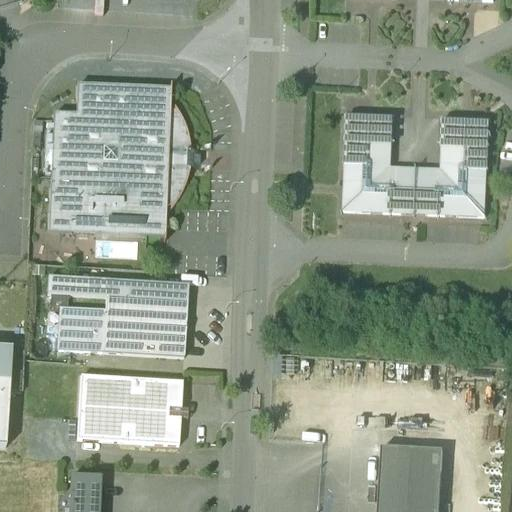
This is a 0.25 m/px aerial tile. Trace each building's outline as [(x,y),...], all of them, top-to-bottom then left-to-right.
[(170,92),(76,88),(75,118),(52,117),(47,235),(164,240),(165,209),(170,209),(169,212),(172,208),(177,201),(181,194),(184,188),(186,181),(188,171),(198,171),(199,154),(189,153),(188,143),(186,137),(185,132),(182,126),(179,120),(176,115),(174,111),(173,114),(169,114),(170,92)] [(440,173),(390,171),(392,119),(346,117),(342,214),(484,220),(488,123),(442,121),(440,173)] [(187,290),(47,281),(46,297),(104,301),(186,306),(187,290)] [(186,306),(104,301),(103,314),(101,357),(182,362),(186,306)] [(103,314),(59,312),(57,354),(101,357),(103,314)] [(10,353),(0,352),(0,450),(4,451),(10,353)] [(181,386),(79,380),(75,444),(177,450),(179,423),(186,423),(186,413),(179,413),(181,386)] [(438,511),(442,455),(381,451),(377,511),(438,511)] [(97,511),(99,482),(69,481),(67,511),(97,511)]
